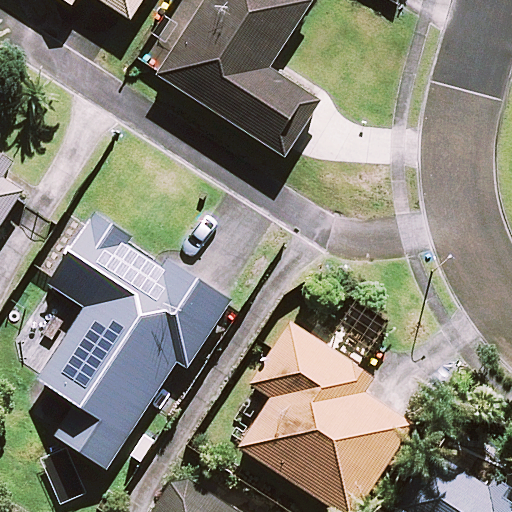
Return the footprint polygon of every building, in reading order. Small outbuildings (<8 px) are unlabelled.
[(62,0),(82,13),(89,0),(98,0),(139,26),(156,0),(62,0)] [(314,0),(218,0),(167,81),(295,162),(331,107),(279,74),(323,5),(314,0)] [(25,167),(0,149),(0,246),(33,197),(14,184),(25,167)] [(84,409),(64,440),(115,474),(186,367),(195,373),(238,310),(241,305),(179,263),(173,271),(140,249),(145,242),(107,217),(62,283),(58,290),(94,314),(47,384),(84,409)] [(383,382),(301,327),(258,390),(278,404),(246,451),(337,511),(367,511),(422,431),(372,398),(383,382)] [(404,511),(511,511),(511,502),(441,455),(403,511),(404,511)] [(240,511),(197,484),(179,487),(162,511),(240,511)]
